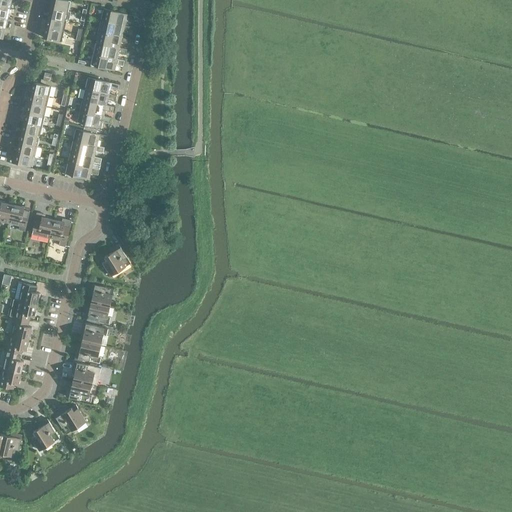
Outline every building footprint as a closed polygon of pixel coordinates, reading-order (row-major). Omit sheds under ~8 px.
[(67,0),(52,0),(51,7),(69,11),(71,1),(67,0)] [(10,8),(0,5),(0,16),(8,18),(10,8)] [(71,12),(69,11),(51,7),(48,17),(66,21),(68,22),(71,12)] [(104,8),(101,20),(125,25),(126,20),(133,21),(135,15),(104,8)] [(64,31),(66,21),(48,17),(46,27),(64,31)] [(132,27),(125,25),(101,20),(98,31),(122,37),(122,36),(124,31),(131,32),(132,27)] [(62,42),(64,31),(46,27),(44,37),(62,42)] [(130,38),(122,36),(122,37),(98,31),(96,42),(120,48),(120,47),(121,42),(128,44),(130,38)] [(127,49),(120,47),(120,48),(96,42),(93,53),(117,59),(117,58),(118,53),(126,55),(127,49)] [(125,60),(117,58),(117,59),(93,53),(91,65),(114,70),(116,64),(123,66),(125,60)] [(43,80),(50,81),(52,74),(45,72),(43,80)] [(85,88),(89,89),(109,94),(110,88),(118,90),(119,84),(88,77),(85,88)] [(33,82),(31,92),(49,96),(52,86),(33,82)] [(117,95),(109,94),(89,89),(85,88),(83,100),(106,105),(107,105),(108,99),(115,101),(117,95)] [(47,106),(49,96),(31,92),(29,102),(45,106),(47,106)] [(114,106),(107,105),(106,105),(83,100),(80,111),(104,116),(105,110),(113,112),(114,106)] [(47,106),(45,106),(29,102),(26,112),(42,116),(45,116),(47,106)] [(111,117),(104,116),(80,111),(77,122),(85,124),(85,127),(97,130),(98,127),(101,128),(103,121),(110,123),(111,117)] [(45,116),(42,116),(26,112),(24,122),(42,126),(45,116)] [(40,136),(42,126),(24,122),(22,132),(40,136)] [(76,128),(73,140),(97,145),(98,140),(106,142),(107,136),(76,128)] [(38,146),(40,136),(22,132),(19,142),(38,146)] [(105,147),(97,145),(73,140),(71,151),(94,157),(95,156),(96,151),(103,153),(105,147)] [(35,156),(38,146),(19,142),(17,152),(35,156)] [(102,158),(95,156),(94,157),(71,151),(68,162),(92,168),(92,167),(93,162),(101,164),(102,158)] [(33,166),(35,156),(17,152),(15,162),(33,166)] [(99,169),(92,167),(92,168),(68,162),(65,174),(89,179),(91,173),(98,175),(99,169)] [(0,220),(9,223),(13,204),(1,202),(1,206),(0,205),(0,220)] [(25,207),(13,204),(9,223),(20,225),(19,229),(25,231),(30,210),(24,208),(25,207)] [(49,238),(54,219),(43,217),(44,214),(37,212),(32,234),(33,233),(38,234),(38,235),(49,238)] [(64,222),(54,219),(49,238),(61,240),(60,245),(66,246),(72,220),(65,219),(64,222)] [(115,250),(111,252),(101,259),(111,275),(131,263),(119,244),(113,248),(115,250)] [(15,299),(19,300),(37,304),(40,293),(36,292),(37,286),(19,282),(15,299)] [(91,300),(91,301),(110,306),(110,305),(114,288),(92,283),(91,290),(94,291),(91,301),(91,300)] [(34,316),(37,304),(19,300),(15,299),(14,299),(10,316),(16,317),(29,320),(30,315),(34,316)] [(110,307),(110,306),(91,301),(91,302),(89,312),(86,311),(84,318),(109,324),(111,317),(108,316),(110,307)] [(28,326),(29,320),(16,317),(14,322),(13,322),(11,334),(29,338),(32,326),(28,326)] [(82,339),(82,340),(101,345),(106,346),(109,335),(106,335),(108,328),(83,322),(82,329),(84,330),(82,340),(82,339)] [(26,350),(29,338),(11,334),(8,345),(9,346),(8,351),(21,354),(23,349),(26,350)] [(101,346),(101,345),(82,340),(82,341),(80,351),(77,350),(75,357),(100,363),(102,356),(99,355),(101,346)] [(20,359),(21,354),(8,351),(7,356),(6,356),(3,368),(21,372),(24,360),(20,359)] [(101,367),(96,366),(74,361),(73,368),(75,369),(73,378),(73,379),(92,384),(92,385),(97,386),(101,367)] [(19,384),(21,372),(3,368),(0,379),(1,380),(0,385),(0,384),(0,385),(13,388),(15,383),(19,384)] [(92,384),(73,379),(73,380),(71,390),(68,389),(66,396),(91,402),(93,395),(90,394),(92,384),(92,385),(92,384)] [(61,410),(55,414),(66,433),(86,421),(76,404),(62,413),(61,410)] [(60,437),(48,418),(42,422),(43,425),(29,433),(31,437),(29,438),(32,443),(35,442),(40,450),(60,437)] [(5,434),(4,433),(0,451),(0,452),(1,453),(10,455),(10,458),(17,460),(22,435),(15,433),(15,436),(5,434)]
